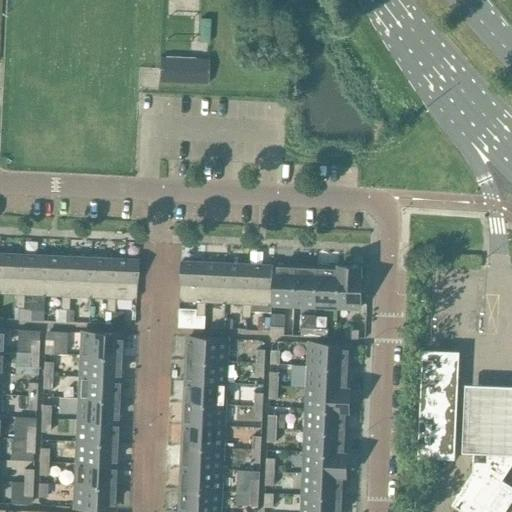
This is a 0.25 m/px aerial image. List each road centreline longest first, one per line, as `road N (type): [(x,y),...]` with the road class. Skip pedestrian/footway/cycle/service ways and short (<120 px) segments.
road 1 (residential): [(149,511),(164,191)]
road 2 (residential): [(379,511),(383,201)]
road 3 (residential): [(164,191),(383,201)]
road 4 (secondary): [(387,0),(468,108),(511,151)]
road 5 (residential): [(0,183),(164,191)]
